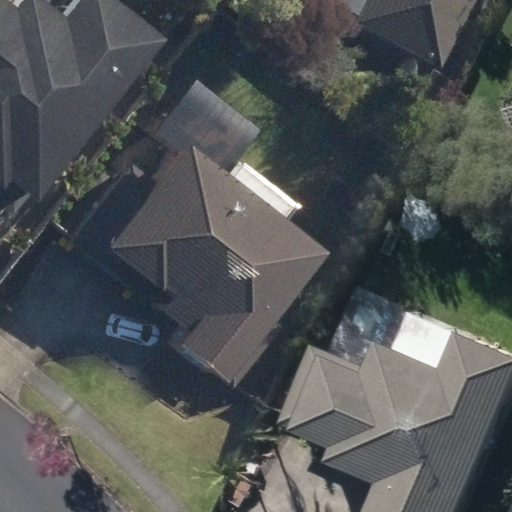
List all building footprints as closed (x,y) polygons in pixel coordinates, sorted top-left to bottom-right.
[(117,0),(60,0),(53,10),(38,0),(0,0),(0,192),(26,211),(157,27),(117,0)] [(356,0),(348,16),(436,62),(468,0),(356,0)] [(246,124),(187,77),(157,113),(216,161),(246,124)] [(395,122),(413,133),(424,111),(406,101),(395,122)] [(234,155),(224,168),(179,133),(146,177),(125,160),(74,227),(69,235),(142,289),(147,283),(154,273),(154,275),(165,282),(154,295),(177,314),(183,318),(172,334),(216,367),(222,372),(276,300),(321,240),(279,210),(290,197),(234,155)] [(363,448),(360,456),(408,477),(392,511),(486,511),(511,452),(511,336),(492,328),(476,363),(411,334),(398,368),(356,349),(355,354),(330,344),(297,419),(363,448)]
